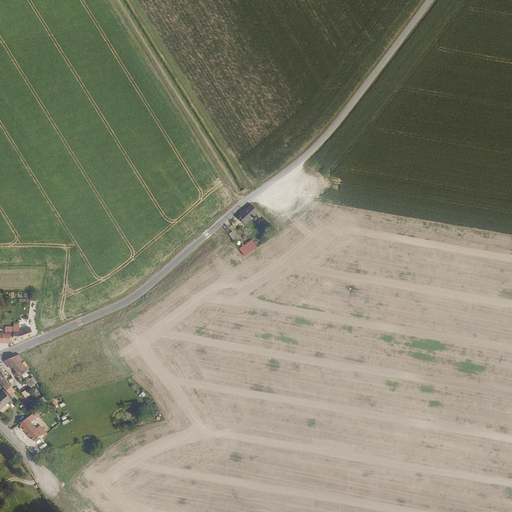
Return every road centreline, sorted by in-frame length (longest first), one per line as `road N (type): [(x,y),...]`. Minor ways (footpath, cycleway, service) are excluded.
road 1 (residential): [(0,357),(139,293),(243,202)]
road 2 (unclassified): [(243,202),(325,135),(429,0)]
